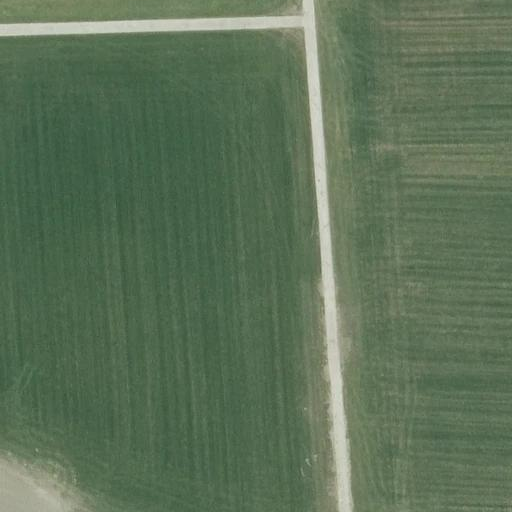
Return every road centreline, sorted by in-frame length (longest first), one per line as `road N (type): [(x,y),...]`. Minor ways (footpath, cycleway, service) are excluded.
road 1 (track): [(344,511),(307,0)]
road 2 (track): [(308,21),(0,30)]
